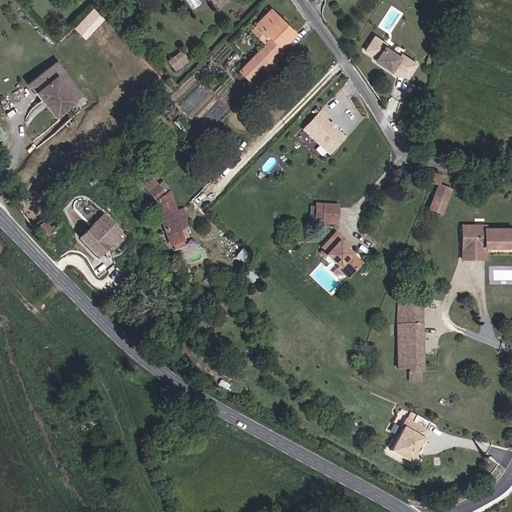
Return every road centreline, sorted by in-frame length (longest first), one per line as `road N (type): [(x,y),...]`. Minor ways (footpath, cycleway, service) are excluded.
road 1 (tertiary): [(0,218),(113,334),(403,511)]
road 2 (unclassified): [(511,184),(407,163),(295,0)]
